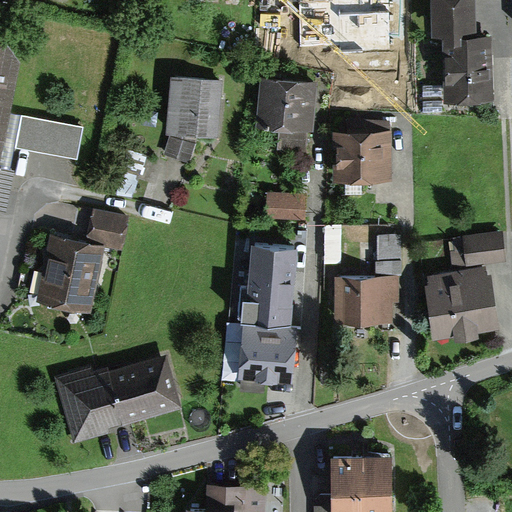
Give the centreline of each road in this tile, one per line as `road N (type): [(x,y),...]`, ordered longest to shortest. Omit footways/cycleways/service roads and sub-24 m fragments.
road 1 (residential): [(0,494),(153,465),(300,425)]
road 2 (residential): [(300,425),(316,157)]
road 3 (residential): [(0,280),(19,211),(41,195),(151,212)]
road 4 (residential): [(300,425),(442,384)]
road 5 (residential): [(449,511),(442,384)]
